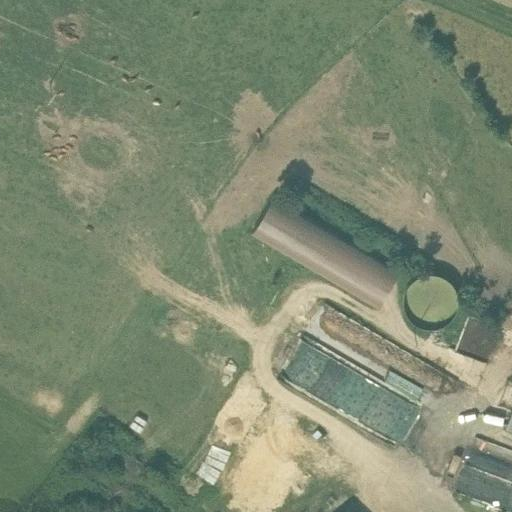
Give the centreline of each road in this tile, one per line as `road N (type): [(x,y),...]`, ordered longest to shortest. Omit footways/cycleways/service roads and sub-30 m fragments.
road 1 (track): [(0,182),(60,187),(235,238),(262,318),(275,331)]
road 2 (track): [(407,330),(235,238)]
road 3 (track): [(511,297),(489,257),(481,205),(511,150)]
road 4 (track): [(511,105),(416,0)]
